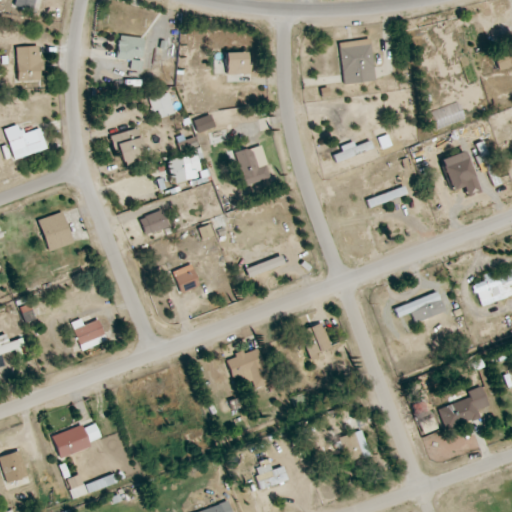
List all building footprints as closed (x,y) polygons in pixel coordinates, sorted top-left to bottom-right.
[(33,10),(34,0),(14,0),(13,7),(33,10)] [(143,38),(117,36),(115,59),(129,60),(128,69),(140,71),(143,38)] [(374,80),(369,39),(337,43),(342,85),(374,80)] [(511,43),(491,53),(499,72),(511,66),(511,43)] [(40,80),(39,46),(15,47),(16,81),(40,80)] [(224,75),(247,74),(246,52),(224,53),(224,75)] [(176,74),(176,67),(159,66),(159,86),(168,87),(169,74),(176,74)] [(168,92),(147,96),(151,112),(157,111),(159,118),(173,114),(168,92)] [(21,134),(18,124),(3,129),(13,160),(46,149),(39,128),(21,134)] [(110,136),(118,163),(143,156),(136,129),(110,136)] [(197,147),(194,137),(176,142),(179,152),(197,147)] [(339,146),(340,153),(332,155),(334,161),(372,151),(369,142),(353,146),(353,142),(339,146)] [(257,168),(249,147),(233,154),(246,187),(269,178),(264,165),(257,168)] [(462,186),(465,196),(477,192),(464,151),(438,159),(448,191),(462,186)] [(169,158),(170,182),(197,181),(197,157),(169,158)] [(367,206),(405,197),(403,188),(365,198),(367,206)] [(144,236),(167,227),(161,210),(138,218),(144,236)] [(48,252),(72,243),(61,212),(36,221),(48,252)] [(212,236),(208,224),(197,228),(201,240),(212,236)] [(247,277),(283,264),(280,256),(244,269),(247,277)] [(171,271),(180,293),(198,286),(190,264),(171,271)] [(511,295),(511,269),(492,276),(491,272),(480,275),(482,281),(472,285),(479,306),(511,295)] [(392,308),(396,318),(410,313),(414,322),(443,312),(436,292),(392,308)] [(82,350),(106,340),(97,320),(82,326),(79,319),(70,323),(82,350)] [(330,349),(321,323),(292,334),(298,350),(304,347),(308,358),(330,349)] [(0,354),(18,351),(16,341),(7,343),(6,335),(0,336),(0,354)] [(230,379),(238,377),(240,384),(251,381),(253,388),(267,385),(257,348),(234,355),(235,358),(226,360),(230,379)] [(436,409),(443,429),(478,417),(476,410),(487,406),(481,387),(466,392),(468,398),(436,409)] [(306,407),(302,393),(290,397),(294,411),(306,407)] [(90,447),(88,442),(99,438),(94,424),(82,428),(81,425),(50,436),(58,459),(90,447)] [(336,437),(341,462),(359,458),(354,433),(336,437)] [(0,470),(4,484),(26,477),(18,451),(0,456),(0,470)] [(254,477),(259,491),(286,480),(281,467),(254,477)] [(87,493),(115,483),(112,474),(84,485),(87,493)] [(230,511),(226,501),(196,511),(230,511)]
